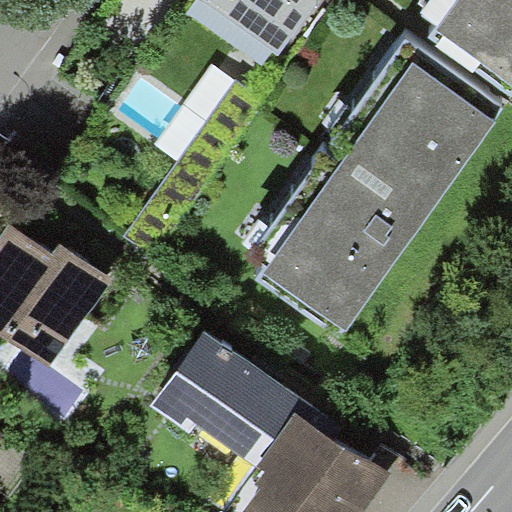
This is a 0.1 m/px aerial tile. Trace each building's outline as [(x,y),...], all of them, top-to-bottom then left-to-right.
[(303,0),(220,0),(278,38),(303,0)] [(510,85),(511,81),(511,0),(444,0),(426,26),(510,85)] [(339,314),(490,103),(411,46),(259,257),(339,314)] [(0,222),(0,318),(50,355),(112,270),(57,230),(49,241),(30,228),(8,212),(0,222)] [(263,363),(199,320),(150,393),(254,463),(303,390),(263,363)] [(356,511),(358,511),(388,472),(299,408),(239,492),(267,511),(342,511),(347,505),(356,511)]
